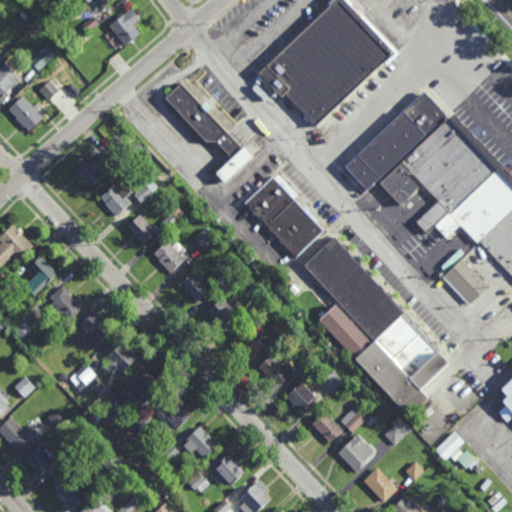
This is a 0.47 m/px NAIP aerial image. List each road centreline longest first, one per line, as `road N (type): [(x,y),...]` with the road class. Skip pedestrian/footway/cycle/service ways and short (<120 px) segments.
road 1 (residential): [(335,511),(0,153)]
road 2 (residential): [(471,340),(190,28)]
road 3 (residential): [(222,0),(0,198)]
